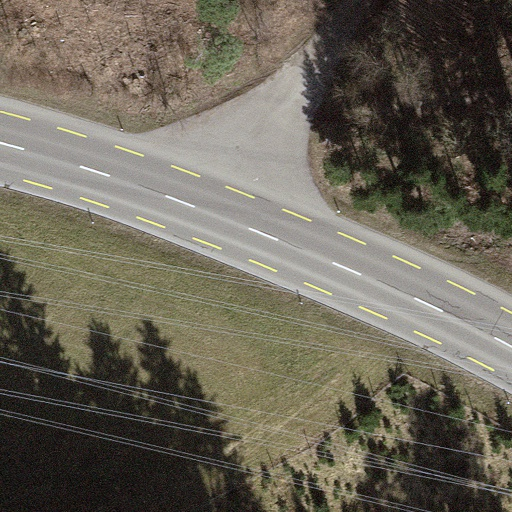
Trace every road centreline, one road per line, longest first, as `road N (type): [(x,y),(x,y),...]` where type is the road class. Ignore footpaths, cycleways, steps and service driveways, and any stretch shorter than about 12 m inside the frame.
road 1 (secondary): [(511,349),(227,218),(0,144)]
road 2 (track): [(290,113),(511,88)]
road 3 (track): [(362,0),(290,113)]
road 4 (track): [(290,113),(227,218)]
